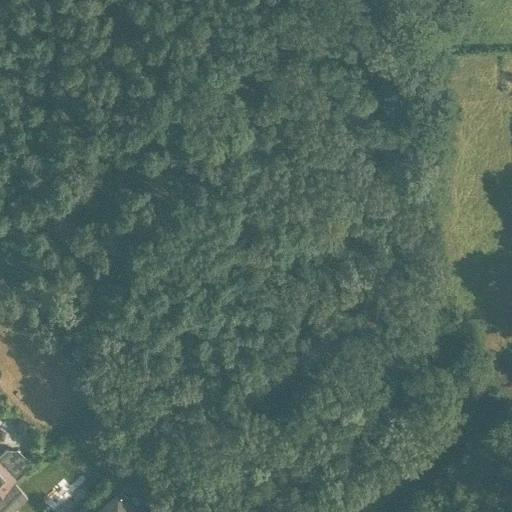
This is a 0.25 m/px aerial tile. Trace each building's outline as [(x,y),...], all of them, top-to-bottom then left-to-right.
[(0,495),(16,481),(0,462),(0,495)] [(243,489),(229,471),(211,483),(225,502),(243,489)] [(0,496),(0,511),(11,511),(27,498),(15,484),(2,495),(0,496)] [(119,493),(102,507),(105,511),(129,511),(133,510),(119,493)] [(218,511),(207,498),(189,511),(218,511)]
